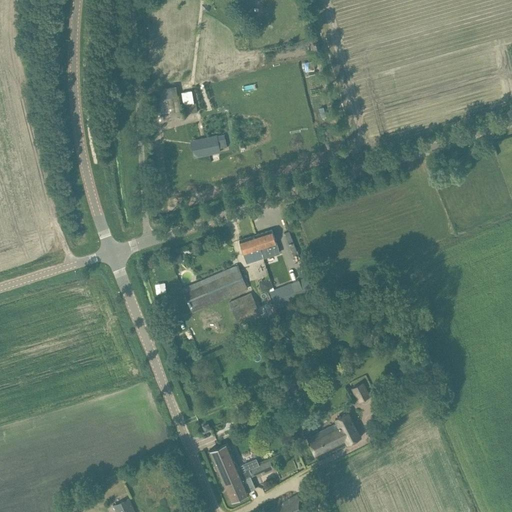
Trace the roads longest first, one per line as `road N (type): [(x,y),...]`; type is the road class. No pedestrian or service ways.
road 1 (unclassified): [(111,252),(511,122)]
road 2 (unclassified): [(215,511),(111,252)]
road 3 (unclassified): [(111,252),(77,123),(77,0)]
road 4 (unknown): [(158,237),(146,0)]
